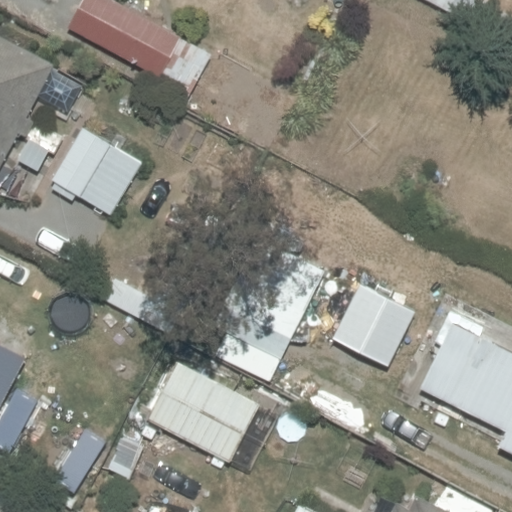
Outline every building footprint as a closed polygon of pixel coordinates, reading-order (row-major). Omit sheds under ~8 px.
[(212,51),(110,0),(80,0),(67,27),(163,75),(156,88),(185,103),(212,51)] [(511,13),(484,0),(422,0),(509,41),(511,34),(511,13)] [(0,163),(10,143),(51,63),(0,36),(0,163)] [(141,158),(80,125),(51,179),(112,212),(141,158)] [(419,307),(359,280),(332,338),(392,365),(419,307)] [(511,347),(450,317),(417,385),(503,428),(496,443),(511,451),(511,347)] [(391,496),(382,511),(324,511),(298,498),(290,511),(453,511),(424,497),(411,490),(405,504),(391,496)]
